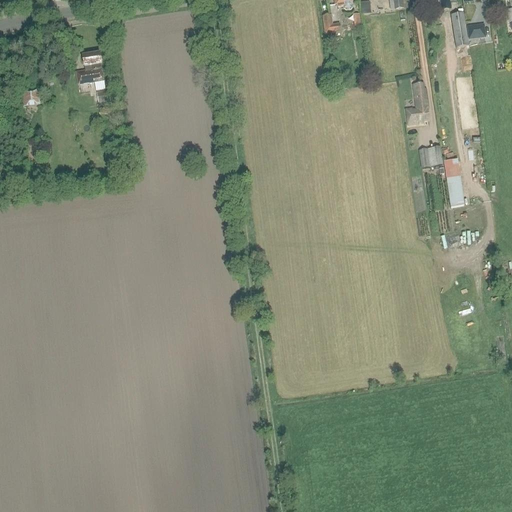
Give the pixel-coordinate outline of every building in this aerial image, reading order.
[(352,2),(351,0),(333,0),(334,6),(336,5),(337,8),(342,7),(343,9),(344,11),(346,12),(348,12),(350,11),(352,10),(353,8),(353,6),(352,2)] [(404,9),(402,0),(392,0),(394,10),(404,9)] [(450,3),(456,2),(456,0),(440,0),(441,10),(451,9),(450,3)] [(463,14),(451,16),(456,49),(468,47),(463,14)] [(331,16),(322,17),(325,36),(341,33),(339,25),(333,26),(331,16)] [(484,25),(467,27),(468,41),(486,39),(484,25)] [(78,86),(95,84),(104,82),(100,55),(83,57),(85,72),(76,74),(78,86)] [(424,125),(424,122),(429,122),(428,110),(426,89),(424,89),(423,84),(413,86),(416,109),(413,110),(413,109),(404,110),(407,128),(424,125)] [(39,91),(21,92),(22,107),(41,106),(39,91)] [(107,92),(96,94),(98,104),(109,103),(107,92)] [(440,148),(418,151),(421,170),(443,166),(440,148)] [(457,160),(443,163),(451,209),(464,207),(457,160)]
